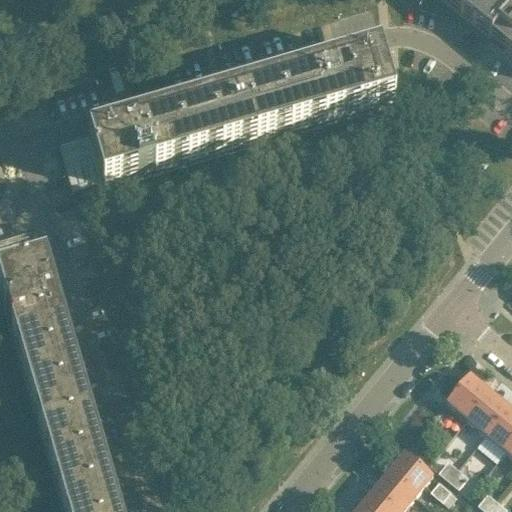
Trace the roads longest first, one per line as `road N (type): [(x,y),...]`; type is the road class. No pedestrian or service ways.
road 1 (residential): [(27,142),(389,37),(438,48),(511,106)]
road 2 (residential): [(131,511),(44,204)]
road 3 (unclassified): [(283,511),(453,307)]
